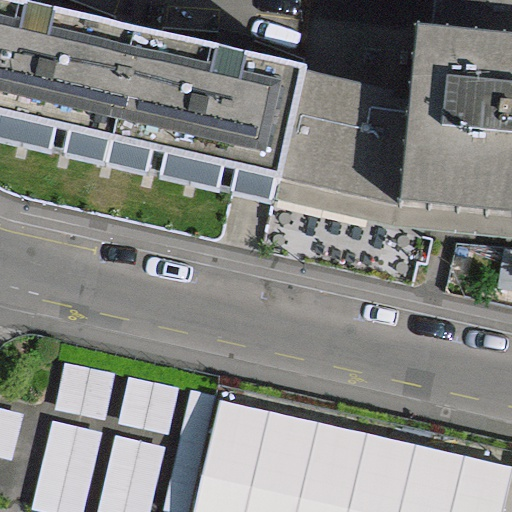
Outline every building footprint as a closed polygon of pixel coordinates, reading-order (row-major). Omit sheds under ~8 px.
[(0,0),(0,6),(137,37),(304,75),(312,0),(0,0)] [(511,0),(439,0),(436,33),(511,40),(511,0)] [(0,119),(112,145),(137,37),(0,6),(0,119)] [(408,101),(304,75),(282,183),(398,209),(511,221),(511,40),(436,33),(416,31),(408,101)] [(282,183),(304,75),(137,37),(112,145),(282,183)] [(511,511),(511,449),(72,361),(43,504),(83,511),(165,511),(167,503),(201,510),(200,511),(511,511)]
